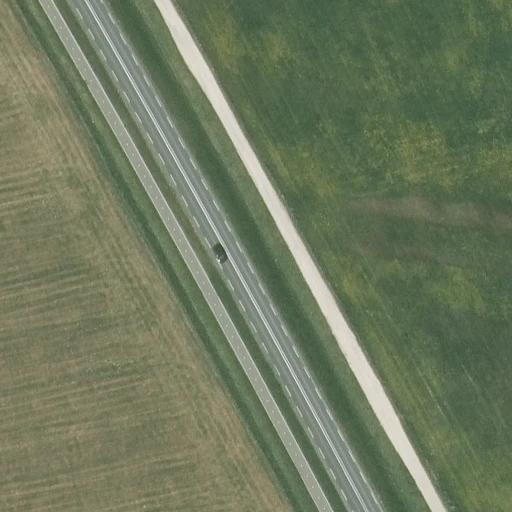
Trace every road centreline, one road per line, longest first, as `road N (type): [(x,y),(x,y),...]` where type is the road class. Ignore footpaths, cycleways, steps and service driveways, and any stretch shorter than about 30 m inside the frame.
road 1 (primary): [(366,511),(83,0)]
road 2 (track): [(439,511),(158,0)]
